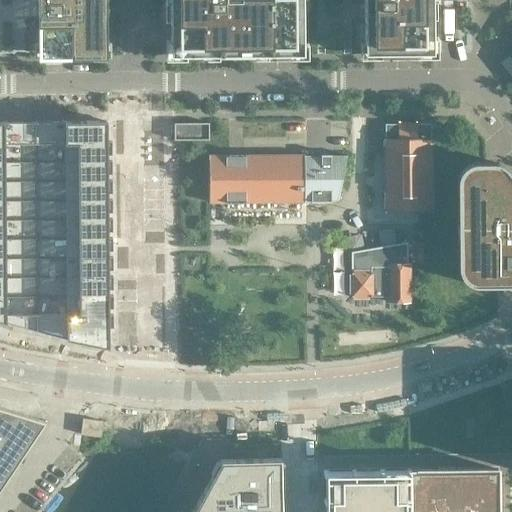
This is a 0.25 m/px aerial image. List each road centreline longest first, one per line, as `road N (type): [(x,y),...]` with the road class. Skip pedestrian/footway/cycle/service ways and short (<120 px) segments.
road 1 (residential): [(137,84),(449,79)]
road 2 (residential): [(137,84),(135,238),(150,259),(150,389)]
road 3 (tertiary): [(511,340),(426,370),(297,389)]
road 4 (tertiary): [(150,389),(0,368)]
road 5 (tertiary): [(297,389),(150,389)]
road 6 (residential): [(0,85),(137,84)]
road 7 (unclassified): [(300,511),(297,389)]
